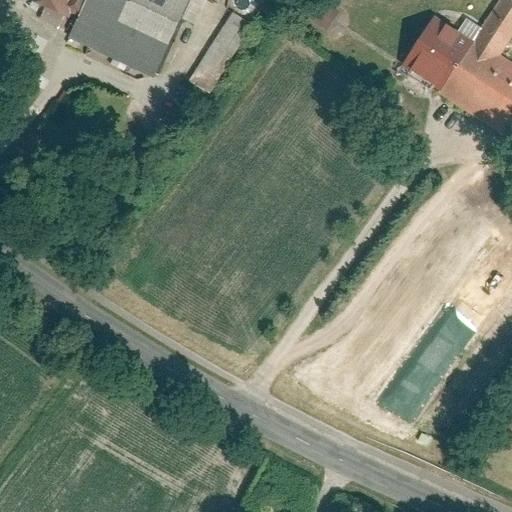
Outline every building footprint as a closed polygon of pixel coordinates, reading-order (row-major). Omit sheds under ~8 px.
[(76,29),(88,0),(32,0),(29,6),(76,29)] [(154,80),(189,0),(88,0),(76,29),(70,43),(154,80)] [(511,0),(500,0),(471,46),(497,62),(511,37),(511,0)] [(195,79),(217,89),(247,21),(225,11),(195,79)] [(471,46),(436,24),(404,74),(506,139),(511,129),(511,71),(497,62),(471,46)]
